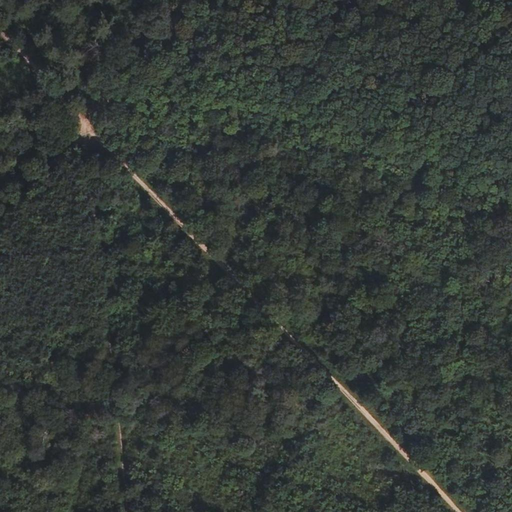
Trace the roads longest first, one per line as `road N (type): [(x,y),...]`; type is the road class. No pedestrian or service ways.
road 1 (track): [(0,33),(460,511)]
road 2 (track): [(83,119),(123,511)]
road 3 (track): [(187,0),(0,218)]
